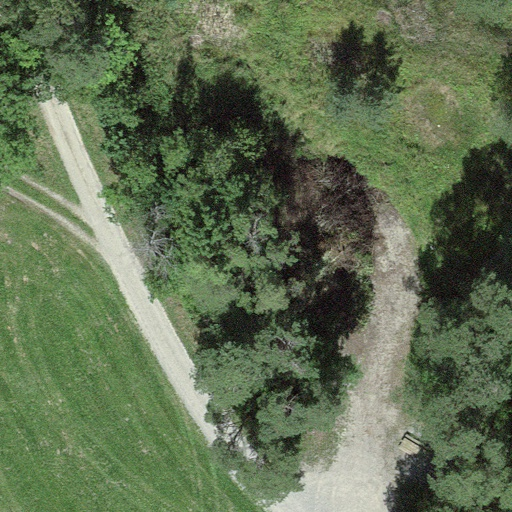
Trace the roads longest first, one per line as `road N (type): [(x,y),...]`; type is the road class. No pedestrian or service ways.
road 1 (track): [(295,511),(200,394),(112,240),(54,96),(31,0)]
road 2 (track): [(112,240),(0,173)]
